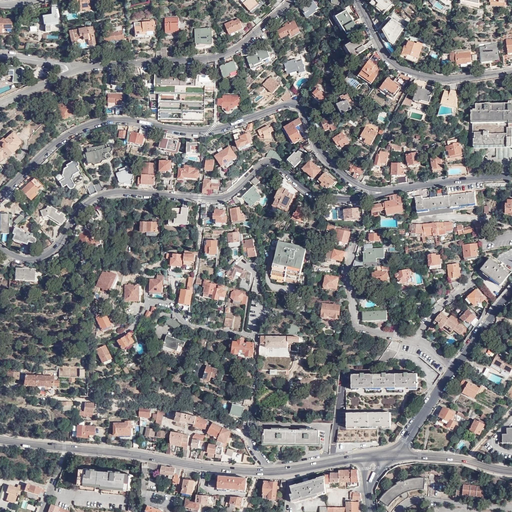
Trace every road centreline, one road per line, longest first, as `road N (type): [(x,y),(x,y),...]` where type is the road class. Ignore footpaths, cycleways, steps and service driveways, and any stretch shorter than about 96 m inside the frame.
road 1 (residential): [(368,188),(333,166),(300,107),(289,102),(210,130),(126,119),(84,125),(0,196)]
road 2 (residential): [(0,247),(25,259),(44,255),(93,198),(120,191),(221,197),(267,160),(316,195),(366,198)]
road 3 (residential): [(109,341),(153,301),(188,323),(257,339),(248,438),(265,471)]
road 4 (secondary): [(0,441),(265,471)]
road 5 (residential): [(289,0),(236,50),(218,56),(69,72)]
road 6 (residential): [(511,70),(436,79),(398,68),(355,0)]
road 7 (residential): [(413,341),(358,327),(347,271),(358,238)]
